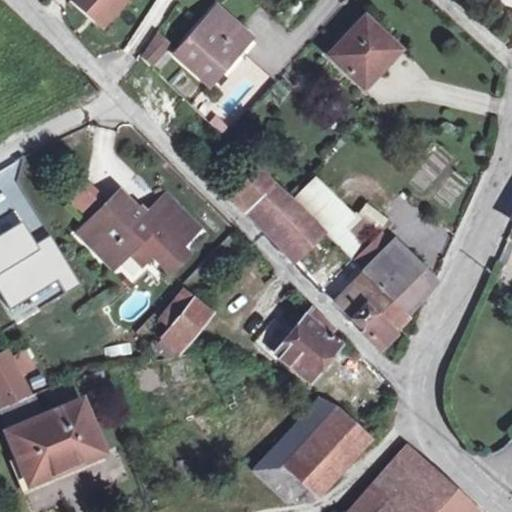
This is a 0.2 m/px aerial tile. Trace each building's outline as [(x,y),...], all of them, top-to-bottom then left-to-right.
[(122,0),(72,0),(101,25),(122,0)] [(230,41),(240,29),(216,8),(176,54),(210,84),(240,50),(230,41)] [(363,87),(383,66),(378,61),(393,44),(364,18),(329,55),(363,87)] [(250,38),(240,29),(230,41),(240,50),(250,38)] [(136,55),(154,70),(173,46),(156,32),(136,55)] [(378,61),(383,66),(398,49),(393,44),(378,61)] [(247,212),(274,183),(259,169),(232,196),(247,212)] [(274,183),(247,212),(292,259),(322,228),(321,227),(310,217),(274,183)] [(93,233),(85,241),(111,267),(128,250),(140,262),(151,252),(169,270),(186,253),(178,245),(196,227),(164,195),(143,216),(118,192),(85,225),(93,233)] [(310,217),(321,227),(341,207),(330,196),(310,217)] [(341,207),(321,227),(322,228),(334,241),(354,262),(363,271),(375,259),(366,250),(365,250),(339,226),(349,216),(341,207)] [(93,233),(85,225),(77,233),(85,241),(93,233)] [(366,250),(375,259),(390,245),(380,235),(366,250)] [(363,271),(364,272),(403,312),(418,298),(432,279),(393,241),(390,245),(375,259),(363,271)] [(33,326),(82,290),(66,268),(17,304),(33,326)] [(389,326),(403,312),(364,272),(335,301),(379,346),(394,331),(389,326)] [(170,327),(195,298),(182,289),(158,318),(170,327)] [(195,298),(170,327),(161,338),(178,352),(212,311),(195,298)] [(305,316),(275,353),(310,381),(339,344),(326,334),(333,327),(312,306),(305,316)] [(0,402),(2,407),(30,395),(6,349),(0,351),(0,402)] [(0,407),(0,409),(9,431),(44,416),(35,393),(30,395),(2,407),(0,407)] [(252,470),(285,501),(313,502),(370,438),(336,407),(315,399),(252,470)] [(7,432),(28,483),(103,451),(81,400),(44,416),(9,431),(7,432)] [(476,511),(406,448),(348,511),(476,511)]
